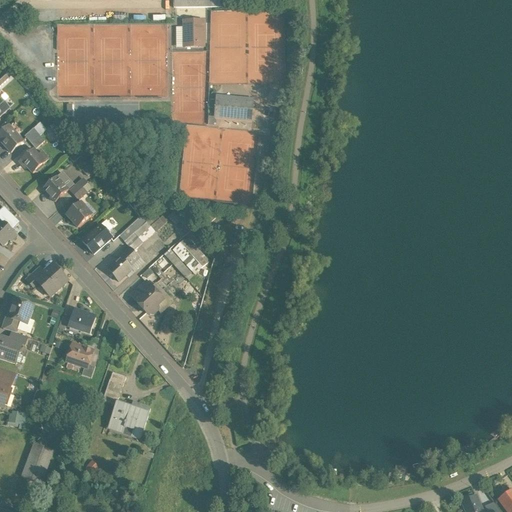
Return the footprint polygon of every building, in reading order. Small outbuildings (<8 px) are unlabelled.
[(219,8),(218,0),(175,0),(175,9),(219,8)] [(227,0),(218,0),(219,8),(228,8),(227,0)] [(204,21),(185,21),(185,48),(204,48),(204,21)] [(254,100),(217,96),(215,114),(252,118),(254,100)] [(265,105),(263,120),(274,122),(277,107),(265,105)] [(25,135),(35,148),(45,140),(41,135),(47,130),(41,123),(25,135)] [(23,143),(9,126),(0,134),(0,141),(11,154),(23,143)] [(45,164),(33,151),(20,163),(24,167),(26,166),(34,175),(45,164)] [(69,192),(57,179),(44,191),(55,204),(69,192)] [(79,184),(70,192),(74,197),(83,189),(79,184)] [(83,189),(74,197),(78,201),(87,193),(83,189)] [(86,210),(80,203),(66,215),(78,228),(91,216),(92,217),(96,213),(90,207),(86,210)] [(19,225),(4,211),(0,215),(0,220),(2,222),(12,231),(19,225)] [(12,231),(2,222),(0,224),(0,244),(2,247),(15,234),(12,231)] [(112,240),(101,228),(84,243),(95,255),(112,240)] [(209,262),(183,233),(169,246),(195,275),(209,262)] [(131,249),(121,259),(122,260),(109,271),(119,283),(133,271),(130,268),(140,259),(131,249)] [(172,252),(167,257),(187,279),(192,273),(172,252)] [(165,256),(151,269),(168,287),(181,274),(165,256)] [(68,281),(53,265),(44,273),(38,279),(40,281),(38,284),(51,297),(68,281)] [(40,269),(27,281),(34,288),(38,284),(40,281),(38,279),(44,273),(40,269)] [(147,283),(132,296),(137,301),(152,288),(151,288),(147,283)] [(163,300),(152,287),(151,288),(152,288),(137,301),(137,302),(148,314),(149,313),(150,314),(153,315),(158,310),(159,307),(157,306),(163,300)] [(33,306),(15,300),(9,317),(9,319),(21,323),(27,325),(33,306)] [(96,318),(75,311),(69,328),(90,335),(96,318)] [(21,323),(9,319),(9,317),(8,317),(3,330),(16,334),(17,335),(21,323)] [(69,320),(62,317),(58,329),(65,332),(69,320)] [(17,335),(16,334),(13,343),(22,346),(22,347),(26,348),(29,339),(17,335)] [(13,343),(0,338),(0,358),(16,364),(22,347),(22,346),(13,343)] [(93,352),(73,347),(67,362),(84,368),(87,369),(89,365),(93,352)] [(95,368),(89,365),(87,369),(84,368),(81,376),(91,380),(95,368)] [(15,374),(0,368),(0,381),(11,386),(11,385),(15,374)] [(126,378),(113,374),(110,381),(123,386),(126,378)] [(0,381),(0,408),(3,410),(12,386),(11,385),(11,386),(0,381)] [(110,381),(102,402),(115,406),(117,403),(123,386),(110,381)] [(117,403),(115,406),(108,427),(124,432),(125,430),(132,433),(132,435),(141,438),(151,410),(137,405),(135,409),(117,403)] [(9,422),(16,424),(16,428),(25,430),(28,414),(11,411),(9,422)] [(53,451),(34,444),(22,478),(41,485),(53,451)] [(98,467),(92,474),(99,480),(105,473),(98,467)] [(511,511),(511,495),(501,503),(508,511),(511,511)] [(479,511),(482,511),(476,497),(462,503),(466,511),(479,511)]
